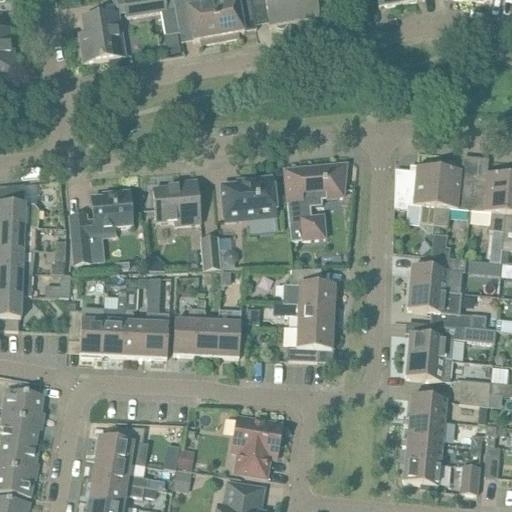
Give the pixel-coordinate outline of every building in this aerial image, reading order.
[(130,0),(124,1),(126,15),(127,21),(162,16),(165,38),(176,36),(179,36),(177,24),(172,0),(130,0)] [(196,0),(172,0),(179,36),(191,34),(193,45),(199,44),(200,48),(220,45),(212,5),(198,8),(196,0)] [(225,0),(226,3),(212,5),(220,45),(239,41),(238,37),(244,35),(242,24),(254,22),(249,0),(225,0)] [(249,0),(254,22),(255,21),(255,20),(254,20),(253,14),(266,12),(269,31),(293,26),(288,0),(249,0)] [(288,0),(293,26),(299,25),(302,27),(304,28),(307,27),(310,25),(311,23),(318,22),(314,3),(327,1),(327,0),(288,0)] [(363,0),(364,1),(371,0),(376,0),(378,11),(402,7),(400,0),(363,0)] [(118,16),(101,19),(81,22),(84,37),(79,38),(83,66),(125,60),(118,16)] [(0,77),(16,75),(9,31),(0,32),(0,77)] [(165,38),(162,39),(166,59),(180,57),(176,36),(165,38)] [(346,168),(283,174),(290,246),(325,242),(323,219),(311,221),(310,210),(322,209),(321,203),(343,201),(346,168)] [(428,237),(433,238),(439,172),(417,170),(416,176),(395,173),(394,213),(407,214),(408,209),(421,210),(419,227),(425,228),(424,234),(428,237)] [(450,213),(470,215),(473,181),(461,180),(461,174),(439,172),(433,238),(433,229),(448,230),(450,213)] [(488,234),(503,236),(509,179),(487,177),(486,182),(473,181),(470,215),(490,217),(488,234)] [(511,179),(509,179),(503,236),(500,267),(507,268),(508,255),(511,255),(511,179)] [(221,190),(223,210),(224,226),(242,224),(241,220),(276,217),(272,181),(237,184),(237,188),(221,190)] [(196,184),(189,185),(170,186),(170,191),(152,193),(154,213),(156,227),(174,225),(174,230),(200,228),(198,204),(196,184)] [(0,230),(38,232),(39,213),(34,208),(23,208),(24,188),(0,190),(0,230)] [(113,232),(131,230),(128,195),(111,196),(111,200),(91,202),(93,224),(86,225),(86,219),(69,220),(73,268),(90,267),(88,239),(114,237),(113,232)] [(38,232),(0,230),(0,253),(23,255),(35,255),(35,245),(36,233),(38,233),(38,232)] [(431,260),(436,261),(449,262),(450,252),(445,252),(446,240),(434,239),(431,260)] [(202,275),(220,274),(219,259),(218,242),(200,243),(202,275)] [(55,245),(55,256),(65,257),(65,246),(55,245)] [(500,267),(501,252),(490,251),(489,266),(500,267)] [(0,275),(22,277),(23,255),(0,253),(0,275)] [(222,259),(219,259),(220,274),(235,273),(234,268),(238,264),(237,258),(234,254),(227,254),(222,259)] [(65,266),(65,257),(55,256),(54,270),(52,270),(51,278),(63,279),(65,266)] [(411,270),(409,292),(444,296),(461,297),(463,276),(464,264),(449,262),(436,261),(435,273),(411,270)] [(283,289),(283,308),(333,311),(334,289),(320,288),(321,272),(291,273),(290,289),(283,289)] [(220,275),(220,290),(224,290),(228,286),(228,276),(220,275)] [(32,289),(32,277),(22,277),(0,276),(0,298),(21,300),(31,300),(32,289)] [(59,301),(69,301),(69,279),(64,279),(59,284),(59,301)] [(128,283),(127,292),(134,293),(138,290),(138,283),(128,283)] [(148,290),(148,297),(160,297),(160,284),(148,284),(148,290)] [(144,362),(146,327),(134,326),(134,321),(132,315),(136,315),(137,293),(134,293),(127,292),(127,293),(125,293),(125,301),(123,361),(144,362)] [(459,318),(461,297),(444,296),(409,292),(407,315),(431,317),(429,329),(434,329),(485,333),(486,320),(459,318)] [(0,298),(0,334),(18,335),(18,323),(20,323),(21,300),(0,298)] [(103,312),(101,360),(123,361),(125,301),(103,300),(103,312)] [(298,320),(297,331),(332,333),(333,311),(283,308),(283,309),(285,309),(284,320),(298,320)] [(67,341),(67,344),(80,345),(79,359),(81,359),(81,361),(95,362),(95,360),(101,360),(103,312),(81,311),(81,315),(68,314),(68,324),(68,337),(67,341)] [(173,359),(195,360),(197,313),(189,313),(187,320),(187,325),(174,324),(174,339),(173,359)] [(195,360),(216,361),(218,326),(206,326),(206,321),(204,313),(197,313),(195,360)] [(259,313),(247,313),(246,329),(259,329),(259,313)] [(218,326),(216,361),(239,362),(239,342),(241,315),(233,314),(230,322),(230,327),(218,326)] [(146,327),(144,362),(166,363),(169,319),(146,318),(146,327)] [(508,336),(509,326),(497,325),(496,334),(508,336)] [(410,338),(407,360),(451,364),(451,363),(450,363),(452,343),(463,344),(493,347),(495,334),(485,333),(434,329),(433,340),(410,338)] [(332,333),(297,331),(296,351),(287,351),(287,365),(317,366),(317,354),(331,355),(332,333)] [(493,362),(496,367),(503,368),(506,364),(503,357),(496,357),(493,362)] [(451,364),(407,360),(405,382),(449,386),(451,364)] [(461,384),(460,396),(489,399),(490,387),(461,384)] [(511,401),(511,388),(490,387),(489,399),(511,401)] [(5,393),(1,418),(39,424),(43,399),(5,393)] [(460,396),(458,408),(488,411),(489,399),(460,396)] [(411,400),(409,421),(444,425),(446,403),(411,400)] [(1,418),(0,425),(0,443),(35,449),(39,424),(1,418)] [(408,429),(407,442),(441,446),(444,425),(409,421),(405,420),(404,429),(408,429)] [(238,457),(235,476),(265,481),(269,461),(276,462),(281,429),(237,421),(231,456),(238,457)] [(486,452),(494,452),(496,430),(486,429),(485,439),(488,440),(486,452)] [(96,442),(94,456),(96,456),(95,462),(145,470),(148,448),(142,447),(145,432),(114,431),(113,442),(99,440),(99,442),(96,442)] [(472,440),(471,449),(480,450),(481,441),(472,440)] [(406,451),(405,465),(439,468),(441,446),(407,442),(402,442),(402,450),(406,451)] [(0,445),(0,448),(0,469),(35,475),(39,450),(35,449),(0,443),(0,445)] [(480,450),(471,449),(469,459),(479,460),(480,450)] [(494,452),(486,452),(484,481),(496,482),(499,453),(494,452)] [(180,453),(177,472),(191,475),(194,455),(180,453)] [(143,482),(145,470),(95,462),(92,484),(139,491),(144,492),(144,491),(147,492),(148,483),(143,482)] [(166,468),(165,473),(175,475),(177,463),(173,462),(166,468)] [(405,465),(403,487),(427,489),(427,495),(437,496),(439,468),(405,465)] [(35,475),(0,469),(0,496),(30,501),(35,475)] [(462,470),(460,498),(476,499),(478,480),(479,472),(462,470)] [(176,473),(173,494),(188,496),(191,476),(176,473)] [(92,484),(89,505),(123,510),(125,498),(142,502),(144,492),(139,491),(92,484)] [(259,511),(263,492),(227,487),(224,510),(218,509),(217,511),(259,511)] [(0,501),(0,511),(25,511),(26,506),(0,501)]
